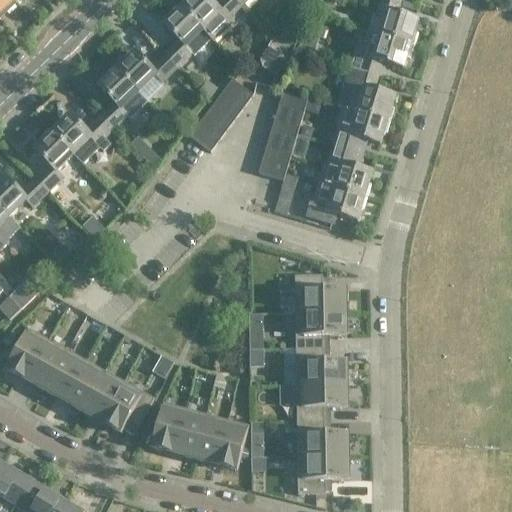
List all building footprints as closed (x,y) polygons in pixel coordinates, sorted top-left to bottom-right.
[(0,0),(0,14),(13,2),(10,0),(0,0)] [(223,0),(214,9),(206,0),(191,0),(182,10),(204,33),(215,45),(231,27),(227,23),(242,8),(234,0),(223,0)] [(234,0),(242,8),(251,0),(234,0)] [(388,0),(381,0),(371,34),(410,46),(417,22),(397,16),(401,3),(388,0)] [(204,33),(182,10),(164,27),(179,43),(164,57),(177,71),(192,57),(186,51),(204,33)] [(346,17),(327,11),(324,21),(343,27),(346,17)] [(279,32),(272,40),(289,56),(295,46),(279,32)] [(358,49),(352,70),(378,77),(382,64),(403,70),(410,46),(371,34),(369,33),(364,50),(358,49)] [(275,78),(289,56),(272,40),(259,62),(261,70),(275,78)] [(311,40),(306,53),(319,57),(323,44),(311,40)] [(223,54),(231,63),(236,59),(236,56),(230,48),(223,54)] [(134,55),(117,72),(139,96),(156,79),(162,85),(177,71),(164,57),(149,71),(134,55)] [(378,77),(352,70),(351,69),(346,87),(343,86),(336,107),(345,110),(387,122),(395,97),(374,91),(378,77)] [(147,105),(117,72),(99,89),(114,105),(100,119),(113,133),(128,119),(130,122),(147,105)] [(233,82),(224,93),(245,109),(254,98),(233,82)] [(224,93),(216,105),(237,120),(245,109),(224,93)] [(308,101),(283,94),(279,108),(304,115),(308,101)] [(216,105),(207,116),(228,131),(237,120),(216,105)] [(304,115),(279,108),(275,122),(300,129),(304,115)] [(387,122),(345,110),(340,127),(343,128),(337,149),(355,154),(359,140),(380,146),(387,122)] [(207,116),(199,127),(220,143),(228,131),(207,116)] [(85,133),(70,117),(52,134),(75,158),(75,157),(83,166),(101,150),(104,153),(111,146),(105,140),(113,133),(100,119),(85,133)] [(300,129),(275,122),(271,135),(296,142),(300,129)] [(199,127),(190,139),(211,154),(220,143),(199,127)] [(75,158),(52,134),(35,152),(49,167),(35,181),(48,195),(62,182),(56,176),(75,158)] [(296,142),(271,135),(267,148),(292,156),(296,142)] [(292,156),(267,148),(263,162),(288,169),(292,156)] [(337,149),(337,148),(331,168),(328,167),(322,186),(364,198),(371,174),(351,168),(355,154),(337,149)] [(288,169),(263,162),(259,176),(284,183),(288,169)] [(48,195),(35,181),(21,195),(6,179),(0,184),(0,209),(10,220),(26,204),(32,210),(48,195)] [(364,198),(322,186),(317,202),(312,201),(308,216),(334,224),(336,216),(357,222),(364,198)] [(0,229),(10,220),(0,209),(0,252),(8,245),(0,236),(0,229)] [(323,278),(295,278),(296,315),(346,315),(346,292),(323,292),(323,278)] [(9,300),(0,308),(0,312),(9,322),(20,312),(9,300)] [(346,315),(296,315),(296,352),(324,351),(324,338),(347,338),(346,315)] [(262,317),(249,318),(250,352),(250,354),(260,354),(264,354),(262,317)] [(106,328),(101,338),(108,343),(114,332),(106,328)] [(49,342),(29,331),(6,371),(26,382),(49,342)] [(67,352),(49,342),(26,382),(45,393),(67,352)] [(324,351),(296,352),(297,387),(347,387),(347,364),(324,364),(324,351)] [(86,363),(67,352),(45,393),(64,403),(86,363)] [(250,354),(249,354),(249,367),(261,366),(260,354),(250,354)] [(173,366),(165,361),(159,371),(168,375),(173,366)] [(105,374),(86,363),(64,403),(83,414),(105,374)] [(124,384),(105,374),(83,414),(102,424),(124,384)] [(228,380),(217,377),(214,389),(225,392),(228,380)] [(155,401),(124,384),(102,424),(122,435),(128,424),(139,430),(155,401)] [(347,387),(297,387),(297,424),(325,423),(325,410),(348,410),(347,387)] [(186,411),(164,405),(152,450),(174,455),(186,411)] [(207,417),(186,411),(174,455),(195,461),(207,417)] [(227,422),(207,417),(195,461),(215,467),(227,422)] [(249,428),(227,422),(215,467),(237,473),(249,428)] [(263,423),(251,424),(252,436),(264,435),(263,423)] [(325,423),(297,424),(298,460),(348,459),(348,436),(325,436),(325,423)] [(348,459),(298,460),(298,497),(326,497),(326,482),(349,482),(348,459)] [(266,461),(251,461),(251,476),(266,476),(266,461)] [(0,511),(1,511),(22,479),(1,466),(0,467),(0,511)] [(22,479),(1,511),(11,511),(13,508),(19,511),(29,511),(42,492),(22,479)] [(57,511),(63,504),(42,492),(29,511),(57,511)]
